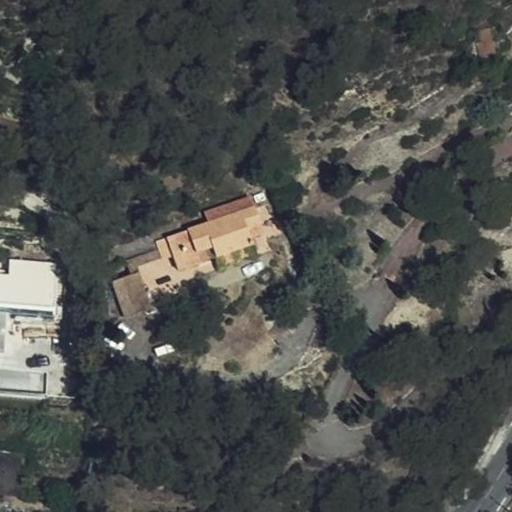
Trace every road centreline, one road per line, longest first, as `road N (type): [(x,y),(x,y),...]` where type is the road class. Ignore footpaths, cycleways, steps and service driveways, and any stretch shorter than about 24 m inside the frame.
road 1 (unknown): [(511,330),(411,421),(341,446),(315,436),(317,421),(353,375),(392,265),(429,209),(511,140)]
road 2 (unknown): [(103,511),(67,449),(88,379),(110,355),(183,312),(254,287)]
